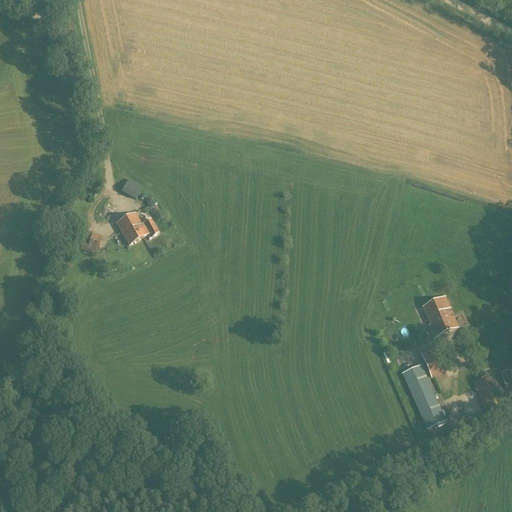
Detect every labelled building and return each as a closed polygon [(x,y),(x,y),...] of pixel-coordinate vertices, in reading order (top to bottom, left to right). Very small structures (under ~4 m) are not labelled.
[(129,181),(122,193),(136,201),(143,188),(129,181)] [(142,226),(136,214),(117,225),(129,247),(149,235),(151,239),(159,234),(151,221),(142,226)] [(86,232),(81,247),(88,249),(87,252),(92,253),(92,252),(95,253),(95,252),(98,253),(103,237),(86,232)] [(66,251),(72,253),(76,240),(70,238),(66,251)] [(423,309),(431,326),(428,327),(434,339),(458,329),(445,299),(423,309)] [(439,349),(425,355),(433,375),(447,369),(439,349)] [(421,367),(402,375),(427,431),(446,422),(421,367)] [(511,369),(501,374),(506,389),(511,386),(511,369)] [(487,379),(473,384),(475,389),(483,411),(497,406),(487,379)]
